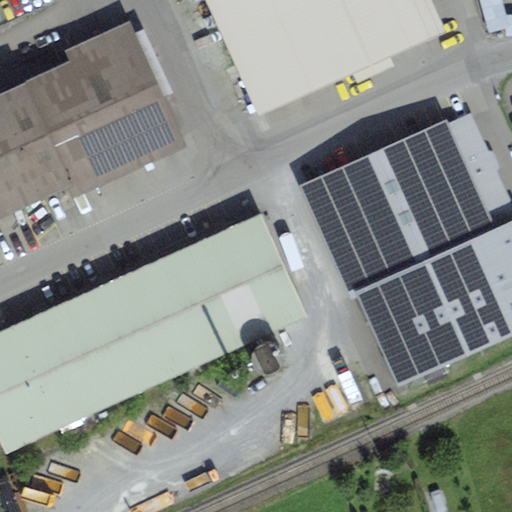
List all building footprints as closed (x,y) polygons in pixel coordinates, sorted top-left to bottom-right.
[(217,0),(266,107),(426,35),(409,0),(217,0)] [(511,18),(509,19),(504,0),(482,0),(492,44),(511,39),(511,18)] [(80,63),(0,99),(0,211),(175,132),(132,39),(117,46),(109,27),(71,44),(80,63)] [(511,333),(511,211),(470,119),(318,187),(405,382),(511,333)] [(261,214),(11,327),(0,302),(0,439),(5,451),(307,315),(261,214)]
